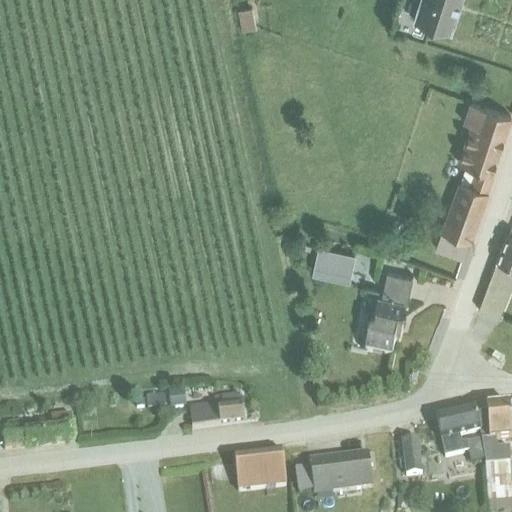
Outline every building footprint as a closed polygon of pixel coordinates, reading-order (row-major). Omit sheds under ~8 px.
[(419,0),(413,19),(450,31),(460,0),(419,0)] [(252,9),(239,11),(243,31),(257,29),(252,9)] [(441,231),(470,242),(489,192),(487,191),(494,173),(492,172),(511,116),(470,102),(463,121),(470,124),(458,161),(466,164),(441,231)] [(470,242),(441,231),(434,249),(464,260),(470,242)] [(511,236),(507,235),(478,309),(488,313),(500,317),(511,284),(511,236)] [(318,246),(312,273),(349,281),(354,253),(318,246)] [(368,316),(365,330),(367,331),(367,333),(369,333),(365,353),(392,359),(395,345),(400,346),(406,316),(402,315),(404,303),(407,304),(413,275),(387,269),(382,296),(378,295),(374,313),(371,313),(370,316),(368,316)] [(184,391),(169,393),(171,410),(186,408),(184,391)] [(165,395),(147,397),(148,409),(166,407),(165,395)] [(216,406),(189,409),(192,430),(245,423),(242,400),(239,401),(238,396),(215,400),(216,406)] [(511,405),(487,408),(489,442),(482,442),(485,461),(487,470),(488,502),(511,499),(511,473),(511,464),(510,449),(497,450),(497,442),(511,440),(511,405)] [(469,454),(471,463),(485,461),(482,442),(489,442),(487,408),(475,409),(436,418),(446,459),(469,454)] [(8,433),(2,433),(5,453),(75,445),(71,415),(51,418),(53,429),(19,432),(18,424),(8,425),(8,433)] [(418,441),(402,443),(406,478),(422,476),(418,441)] [(283,453),(234,459),(238,493),(287,488),(283,453)] [(310,470),(296,472),(299,496),(314,494),(314,498),(373,490),(368,455),(309,463),(310,470)]
